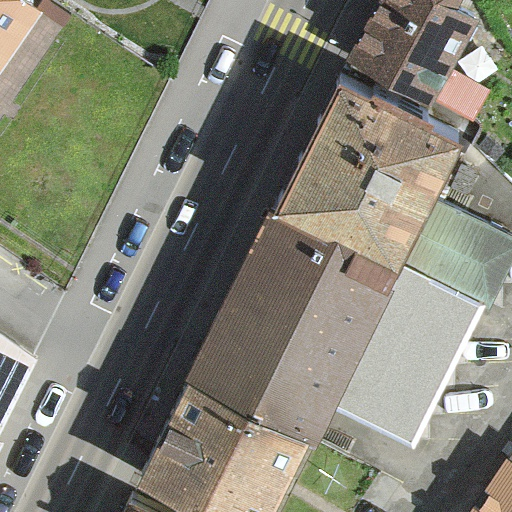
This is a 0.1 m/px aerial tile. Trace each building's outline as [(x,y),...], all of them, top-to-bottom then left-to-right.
[(0,0),(0,76),(43,12),(45,0),(0,0)] [(511,0),(411,0),(382,56),(494,113),(511,79),(511,0)] [(511,153),(357,74),(154,471),(235,511),(351,511),(396,424),(440,447),(511,306),(511,297),(458,270),(511,163),(511,153)] [(0,433),(37,357),(0,329),(0,433)] [(511,511),(511,471),(484,511),(511,511)] [(176,511),(137,493),(127,511),(176,511)]
